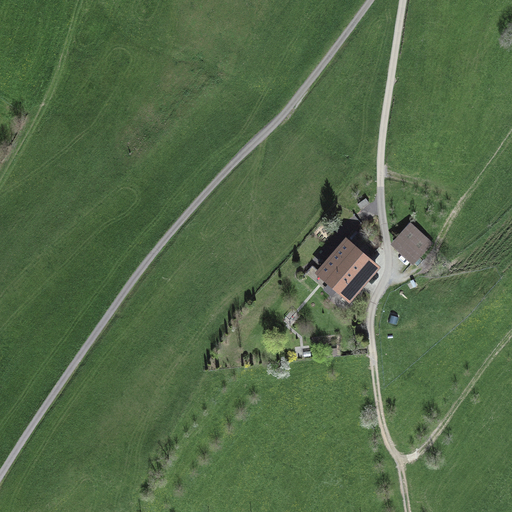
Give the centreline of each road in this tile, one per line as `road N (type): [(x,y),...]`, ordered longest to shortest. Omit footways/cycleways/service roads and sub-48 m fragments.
road 1 (unclassified): [(372,0),(277,123),(191,210),(56,388),(0,481)]
road 2 (unclassified): [(406,0),(383,130),(381,219),(390,266),(372,304),(372,350)]
road 3 (track): [(511,331),(425,447),(398,460)]
road 4 (track): [(406,511),(398,460),(381,423),(372,350)]
